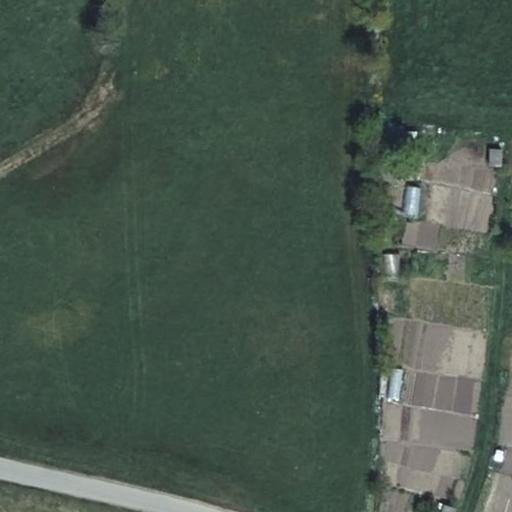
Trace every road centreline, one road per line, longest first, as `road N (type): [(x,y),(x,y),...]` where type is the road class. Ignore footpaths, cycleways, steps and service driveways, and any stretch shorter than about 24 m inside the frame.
road 1 (track): [(0,162),(73,124),(113,91),(127,0)]
road 2 (unclassified): [(188,511),(0,467)]
